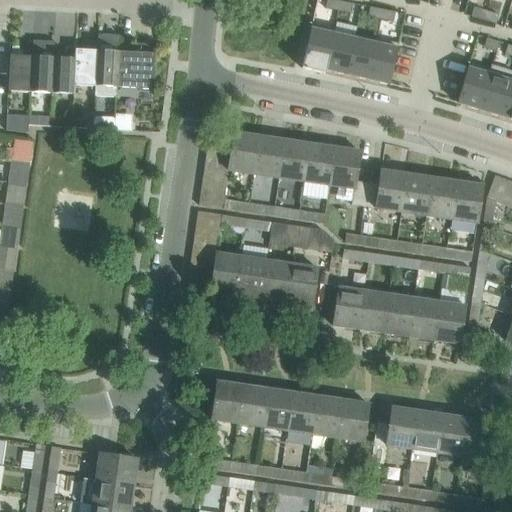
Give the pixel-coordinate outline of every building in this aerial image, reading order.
[(337,12),(340,2),(329,0),(326,0),(325,9),(337,12)] [(352,5),(340,2),(337,12),(350,14),(352,5)] [(367,18),(380,20),(382,10),(369,8),(367,18)] [(470,17),(482,21),(485,12),(473,8),(470,17)] [(382,10),(380,20),(393,23),(395,13),(394,13),(382,10)] [(485,12),(482,21),(494,25),(495,25),(498,16),(485,12)] [(332,35),(324,71),(345,76),(353,40),(356,28),(335,24),(334,30),(333,35),(332,35)] [(332,35),(333,35),(334,30),(311,25),(301,69),(324,75),(324,71),(332,35)] [(116,98),(117,88),(118,53),(119,37),(97,35),(97,42),(94,87),(93,97),(116,98)] [(374,39),(373,44),(374,44),(366,80),(388,86),(388,84),(397,45),(374,39)] [(498,43),(486,39),(483,48),(495,52),(498,43)] [(374,44),(373,44),(353,40),(345,76),(366,80),(374,44)] [(31,48),(28,93),(49,94),(51,58),(53,59),(54,42),(32,41),(32,48),(31,48)] [(72,86),(94,87),(97,42),(87,42),(87,51),(75,50),(72,86)] [(118,53),(117,88),(138,89),(137,92),(153,93),(153,91),(156,45),(131,44),(130,53),(118,53)] [(7,92),(28,93),(31,48),(22,48),(22,57),(9,56),(7,92)] [(53,59),(51,58),(49,94),(71,95),(72,86),(75,50),(65,50),(65,59),(53,59)] [(489,70),(468,64),(457,103),(456,104),(478,111),(490,71),(489,70)] [(490,71),(478,111),(499,117),(511,77),(511,76),(511,72),(490,66),(489,70),(490,71)] [(511,77),(499,117),(511,121),(511,77)] [(25,134),(26,117),(6,116),(5,131),(25,134)] [(46,128),(47,119),(44,118),(26,117),(25,134),(28,134),(28,127),(46,128)] [(46,128),(69,129),(69,120),(47,119),(46,128)] [(91,130),(92,122),(69,120),(69,129),(91,130)] [(113,131),(113,123),(97,121),(97,122),(92,122),(91,130),(113,131)] [(113,123),(113,131),(131,132),(131,123),(114,121),(113,123)] [(227,172),(251,176),(257,137),(233,134),(232,139),(230,139),(229,151),(228,163),(227,172)] [(208,136),(207,147),(229,151),(230,139),(209,136),(208,136)] [(283,141),(257,137),(251,176),(277,180),(283,141)] [(11,163),(28,165),(32,143),(14,140),(11,163)] [(309,145),(283,141),(277,180),(303,183),(309,145)] [(304,184),(302,197),(326,201),(328,187),(329,187),(335,149),(309,145),(303,183),(304,184)] [(207,147),(205,159),(228,163),(229,151),(207,147)] [(351,151),(335,149),(329,187),(351,190),(353,191),(351,200),(350,207),(351,207),(363,209),(367,184),(354,182),(359,152),(351,151)] [(205,159),(203,171),(227,175),(227,172),(228,163),(205,159)] [(11,163),(8,183),(25,186),(28,165),(11,163)] [(203,171),(201,183),(225,187),(227,175),(203,171)] [(363,209),(399,214),(405,175),(380,171),(378,186),(367,184),(363,209)] [(431,179),(405,175),(399,214),(425,218),(431,179)] [(506,181),(494,177),(486,199),(496,203),(497,204),(506,181)] [(431,179),(425,218),(451,221),(457,183),(431,179)] [(511,183),(506,181),(497,204),(508,208),(511,198),(511,183)] [(5,205),(22,208),(25,186),(8,183),(5,205)] [(201,183),(200,195),(223,198),(225,187),(201,183)] [(475,225),(481,186),(457,183),(451,221),(475,225)] [(200,195),(198,207),(221,210),(223,201),(223,198),(200,195)] [(486,200),(482,226),(492,228),(496,203),(486,199),(486,200)] [(223,201),(221,210),(246,214),(247,204),(223,201)] [(247,204),(246,214),(272,217),(273,208),(247,204)] [(2,226),(19,228),(22,208),(5,205),(2,226)] [(273,208),(272,217),(298,221),(299,212),(273,208)] [(324,215),(299,212),(298,221),(323,225),(324,215)] [(197,213),(196,225),(219,229),(220,226),(221,216),(197,213)] [(220,226),(245,229),(246,220),(221,216),(220,226)] [(246,220),(245,229),(270,233),(271,223),(246,220)] [(271,223),(270,233),(295,237),(296,227),(271,223)] [(196,225),(194,237),(218,241),(219,229),(196,225)] [(0,238),(0,248),(16,250),(19,228),(2,226),(0,238)] [(482,226),(478,252),(488,253),(492,228),(482,226)] [(296,227),(295,237),(320,240),(322,231),(296,227)] [(343,237),(342,242),(342,244),(357,246),(359,237),(343,234),(343,237)] [(194,237),(192,249),(216,252),(218,241),(194,237)] [(359,237),(357,246),(394,251),(395,242),(377,239),(359,237)] [(419,255),(421,246),(395,242),(394,251),(419,255)] [(447,250),(421,246),(419,255),(445,259),(447,250)] [(0,269),(13,271),(16,250),(0,248),(0,269)] [(192,249),(190,261),(214,264),(215,254),(216,252),(192,249)] [(339,259),(351,261),(367,263),(369,254),(341,250),(340,254),(339,259)] [(470,263),(471,254),(447,250),(445,259),(470,263)] [(478,252),(474,277),(484,278),(488,253),(478,252)] [(210,293),(235,296),(241,258),(215,254),(214,264),(212,276),(211,287),(210,293)] [(369,254),(367,263),(392,267),(394,258),(369,254)] [(260,300),(266,262),(241,258),(235,296),(260,300)] [(394,258),(392,267),(417,271),(418,261),(394,258)] [(190,261),(188,272),(212,276),(214,264),(190,261)] [(418,261),(417,271),(442,274),(443,265),(418,261)] [(260,300),(285,304),(291,265),(266,262),(260,300)] [(285,304),(311,307),(316,269),(291,265),(285,304)] [(443,265),(442,274),(468,278),(469,269),(443,265)] [(0,290),(10,292),(13,271),(0,269),(0,290)] [(212,276),(188,272),(187,284),(211,287),(212,276)] [(474,277),(470,302),(480,304),(484,278),(474,277)] [(337,289),(332,327),(351,330),(357,331),(363,293),(337,289)] [(0,314),(6,315),(10,292),(0,290),(0,314)] [(363,293),(357,331),(382,334),(388,296),(363,292),(363,293)] [(388,296),(382,334),(407,338),(413,299),(388,296)] [(413,299),(407,338),(432,341),(438,303),(413,299)] [(480,304),(470,302),(466,330),(476,331),(480,304)] [(438,303),(432,341),(458,345),(464,307),(438,303)] [(242,386),(217,382),(211,421),(236,425),(242,386)] [(267,390),(242,386),(236,425),(261,429),(267,390)] [(292,393),(267,390),(261,429),(286,432),(292,393)] [(317,397),(292,393),(286,432),(311,436),(317,397)] [(342,401),(317,397),(311,436),(336,440),(342,401)] [(351,402),(342,401),(336,440),(351,442),(362,443),(368,405),(351,402)] [(385,447),(411,451),(417,412),(391,408),(385,447)] [(441,415),(417,412),(411,451),(436,454),(441,415)] [(436,454),(461,458),(466,419),(441,415),(436,454)] [(492,423),(466,419),(461,458),(486,462),(492,423)] [(35,446),(32,470),(41,472),(45,447),(35,446)] [(51,448),(47,473),(56,475),(60,450),(60,449),(51,448)] [(133,486),(137,461),(98,455),(94,480),(133,486)] [(205,459),(204,468),(204,469),(229,472),(231,463),(205,459)] [(256,467),(231,463),(229,472),(254,476),(256,467)] [(279,480),(281,471),(256,467),(254,476),(279,480)] [(41,472),(32,470),(28,496),(37,497),(41,472)] [(306,474),(281,471),(279,480),(304,484),(306,474)] [(56,475),(47,473),(43,498),(52,500),(56,475)] [(329,487),(331,478),(306,474),(304,484),(329,487)] [(202,484),(227,488),(229,479),(203,475),(202,484)] [(351,481),(331,478),(329,487),(366,493),(368,483),(351,481)] [(254,482),(229,479),(227,488),(252,491),(254,482)] [(94,480),(91,505),(129,511),(133,486),(94,480)] [(252,491),(277,495),(279,486),(254,482),(252,491)] [(366,493),(404,498),(405,489),(368,483),(366,493)] [(302,489),(279,486),(277,495),(300,499),(302,489)] [(430,493),(405,489),(404,498),(429,502),(430,493)] [(316,491),(314,501),(352,506),(353,497),(316,491)] [(455,496),(430,493),(429,502),(454,506),(455,496)] [(34,511),(37,497),(28,496),(25,511),(34,511)] [(481,500),(480,500),(455,496),(454,506),(479,509),(481,500)] [(352,506),(377,510),(378,500),(353,497),(352,506)] [(50,511),(52,500),(43,498),(40,511),(50,511)] [(401,511),(403,504),(378,500),(377,510),(392,511),(401,511)]
